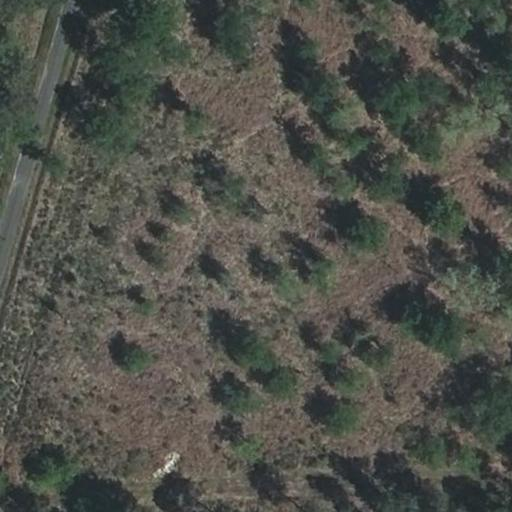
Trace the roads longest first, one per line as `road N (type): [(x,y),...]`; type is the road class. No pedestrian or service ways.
road 1 (track): [(0,497),(511,471)]
road 2 (residential): [(0,258),(73,0)]
